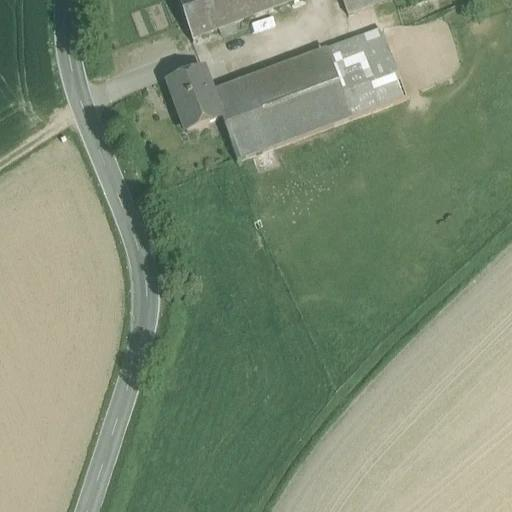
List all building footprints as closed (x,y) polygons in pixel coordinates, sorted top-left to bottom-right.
[(176,0),(194,47),(196,46),(195,42),(304,0),(176,0)] [(366,0),(340,0),(348,20),(370,12),(366,0)] [(395,0),(366,0),(370,12),(396,2),(395,0)] [(381,34),(327,54),(335,76),(352,123),(406,103),(381,34)] [(326,54),(212,96),(220,118),(335,76),(327,54),(326,54)] [(204,73),(168,86),(187,136),(208,128),(208,127),(222,122),(220,118),(212,96),(204,73)] [(335,76),(220,118),(222,122),(238,165),(352,123),(335,76)]
